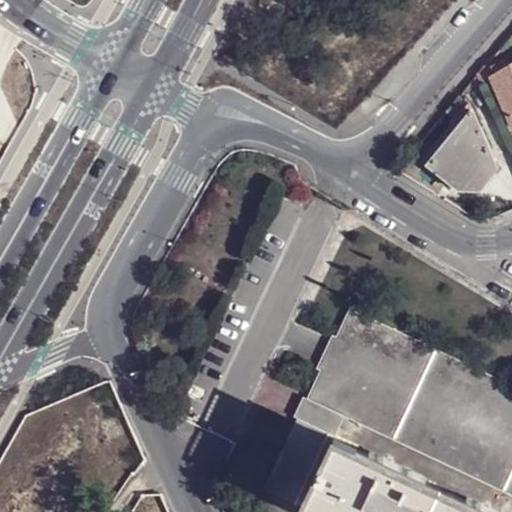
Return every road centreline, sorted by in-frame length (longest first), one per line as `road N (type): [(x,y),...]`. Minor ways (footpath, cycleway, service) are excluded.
road 1 (tertiary): [(0,344),(147,83)]
road 2 (tertiary): [(119,68),(0,268)]
road 3 (residential): [(506,0),(355,171)]
road 4 (residential): [(197,143),(106,310),(107,335)]
road 5 (residential): [(107,335),(192,511)]
road 6 (residential): [(355,171),(459,235),(487,239),(511,230)]
road 7 (residential): [(327,156),(310,137),(233,99),(212,100),(202,114)]
road 8 (residential): [(197,143),(232,127),(327,156)]
road 9 (residential): [(12,0),(119,68)]
